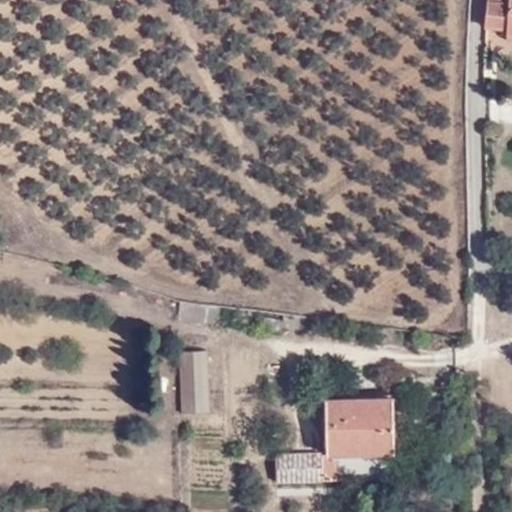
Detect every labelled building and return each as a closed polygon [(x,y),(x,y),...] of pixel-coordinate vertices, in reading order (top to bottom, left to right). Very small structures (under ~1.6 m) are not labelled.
[(511,0),(482,0),(480,25),(503,27),(503,34),(511,35),(511,0)] [(214,304),(176,297),(173,317),(211,321),(214,304)] [(200,350),(173,351),(177,409),(203,408),(200,350)] [(396,453),(395,399),(328,399),(328,446),(361,446),(362,454),(396,453)] [(511,511),(511,433),(503,434),(504,511),(511,511)] [(450,440),(430,439),(429,463),(450,463),(450,440)] [(315,480),(315,447),(269,447),(270,481),(315,480)] [(331,447),(315,447),(315,480),(331,480),(331,447)]
